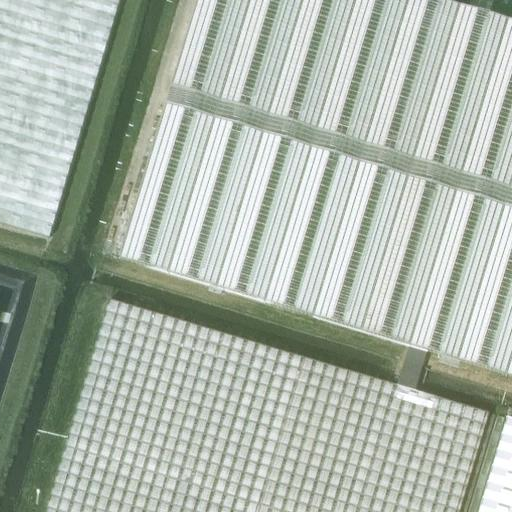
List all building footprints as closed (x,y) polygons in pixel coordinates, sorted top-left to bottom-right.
[(0,0),(0,225),(48,240),(119,0),(0,0)] [(511,23),(489,16),(471,11),(434,0),(196,0),(119,260),(511,378),(511,23)] [(474,0),(471,11),(489,16),(493,0),(474,0)] [(458,511),(488,415),(108,301),(44,511),(458,511)] [(511,511),(511,471),(499,511),(511,511)]
